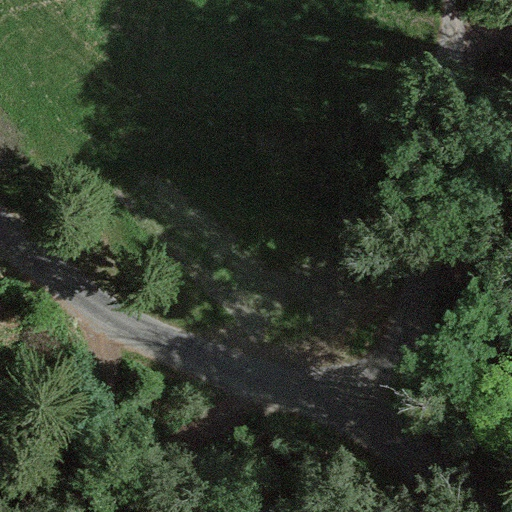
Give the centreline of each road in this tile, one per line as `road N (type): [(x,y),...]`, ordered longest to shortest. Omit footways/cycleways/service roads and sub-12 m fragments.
road 1 (unclassified): [(459,511),(107,304),(0,192)]
road 2 (track): [(468,0),(388,373),(378,464)]
